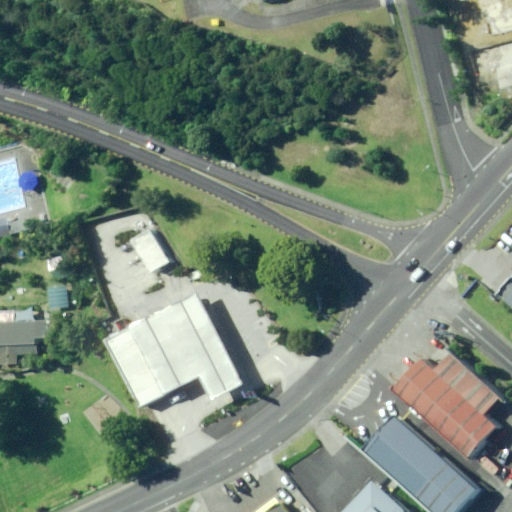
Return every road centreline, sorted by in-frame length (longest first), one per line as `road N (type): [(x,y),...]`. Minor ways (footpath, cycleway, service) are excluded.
road 1 (tertiary): [(397,295),(285,414),(221,459),(117,511)]
road 2 (secondary): [(203,176),(442,248)]
road 3 (secondary): [(397,295),(203,176)]
road 4 (secondary): [(0,98),(203,176)]
road 5 (residential): [(418,0),(453,128),(473,169),(494,187)]
